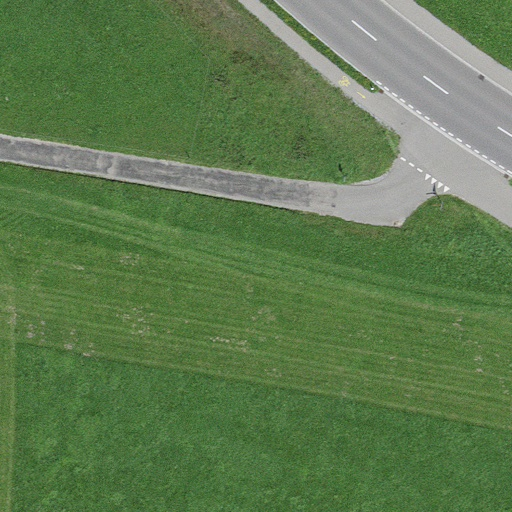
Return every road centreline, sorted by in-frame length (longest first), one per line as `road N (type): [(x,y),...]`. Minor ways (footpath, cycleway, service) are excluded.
road 1 (track): [(0,149),(361,202),(421,187),(481,117)]
road 2 (tertiary): [(481,117),(323,0)]
